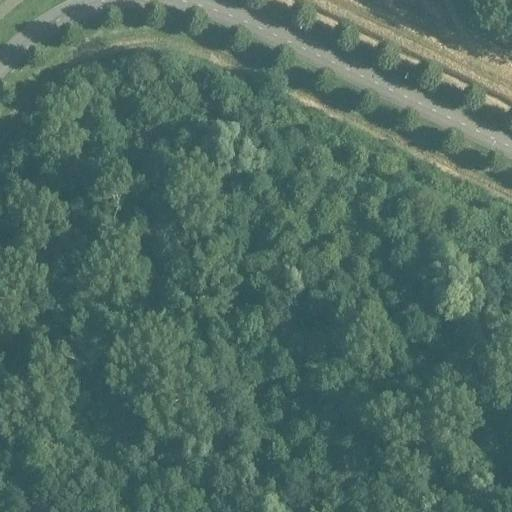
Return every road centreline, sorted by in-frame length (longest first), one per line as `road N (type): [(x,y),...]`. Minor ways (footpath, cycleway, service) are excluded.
road 1 (unclassified): [(177,0),(227,12),(511,147)]
road 2 (unclassified): [(0,67),(93,1),(118,0)]
